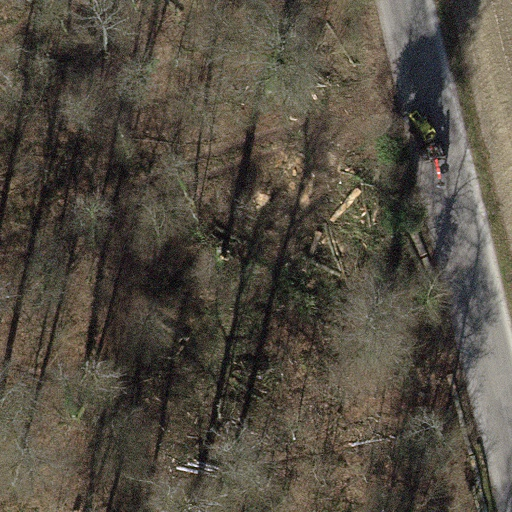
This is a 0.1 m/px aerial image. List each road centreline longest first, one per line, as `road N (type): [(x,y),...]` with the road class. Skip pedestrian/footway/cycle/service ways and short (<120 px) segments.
road 1 (track): [(388,0),(511,494)]
road 2 (track): [(0,241),(411,91)]
